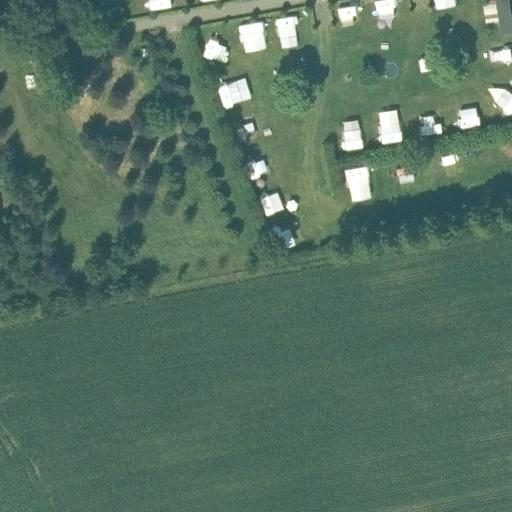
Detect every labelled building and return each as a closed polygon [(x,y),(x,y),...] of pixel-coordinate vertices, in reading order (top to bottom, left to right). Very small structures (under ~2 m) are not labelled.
[(99,0),(102,15),(119,13),(116,0),(99,0)] [(428,0),(431,9),(455,4),(454,0),(428,0)] [(495,0),(500,23),(501,32),(511,30),(511,13),(510,14),(507,0),(495,0)] [(335,23),(356,21),(355,1),(333,3),(335,23)] [(294,14),(276,16),(278,32),(296,30),(294,14)] [(240,24),(244,42),(261,38),(258,21),(240,24)] [(500,63),(511,63),(511,41),(501,42),(500,63)] [(511,92),(501,89),(496,105),(511,110),(511,92)] [(457,125),(476,122),(474,105),(455,107),(457,125)] [(434,110),(419,113),(423,133),(438,130),(434,110)] [(399,118),(375,121),(378,142),(401,139),(399,118)] [(237,141),(255,135),(251,120),(233,126),(237,141)] [(359,129),(341,131),(343,149),(361,148),(359,129)] [(252,178),(269,172),(264,158),(247,165),(252,178)] [(348,189),(369,188),(368,169),(348,169),(348,189)]
